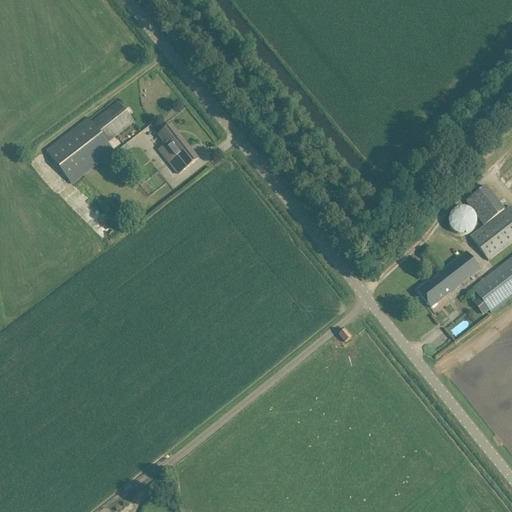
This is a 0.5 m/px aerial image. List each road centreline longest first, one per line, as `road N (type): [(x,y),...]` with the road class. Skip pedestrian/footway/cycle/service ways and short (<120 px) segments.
road 1 (unclassified): [(511,475),(126,0)]
road 2 (unknown): [(367,300),(104,511)]
